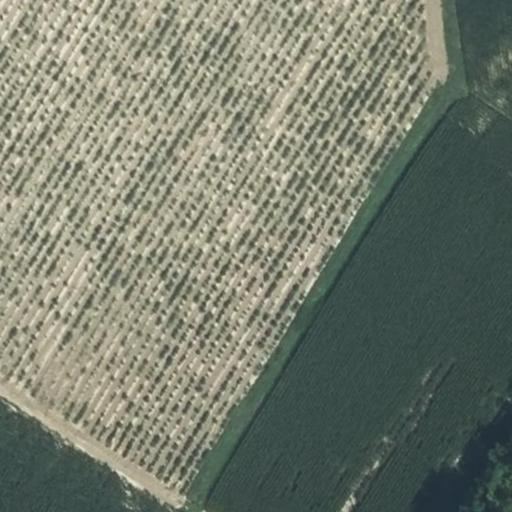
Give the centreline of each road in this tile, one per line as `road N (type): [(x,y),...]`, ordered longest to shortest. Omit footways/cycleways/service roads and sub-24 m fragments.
road 1 (track): [(449,0),(456,72),(193,511)]
road 2 (track): [(0,384),(188,509)]
